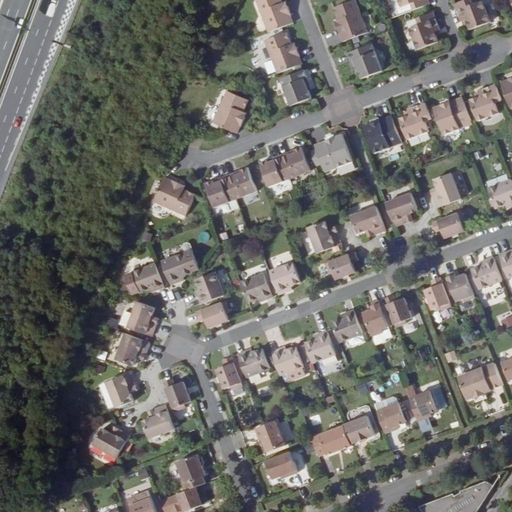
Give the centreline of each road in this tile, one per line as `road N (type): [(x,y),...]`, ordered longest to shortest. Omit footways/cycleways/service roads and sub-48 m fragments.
road 1 (residential): [(249,511),(188,352),(511,228)]
road 2 (residential): [(328,511),(511,445)]
road 3 (residential): [(181,155),(202,161),(340,106)]
road 4 (motorway): [(0,144),(53,0)]
road 5 (residential): [(340,106),(463,59)]
